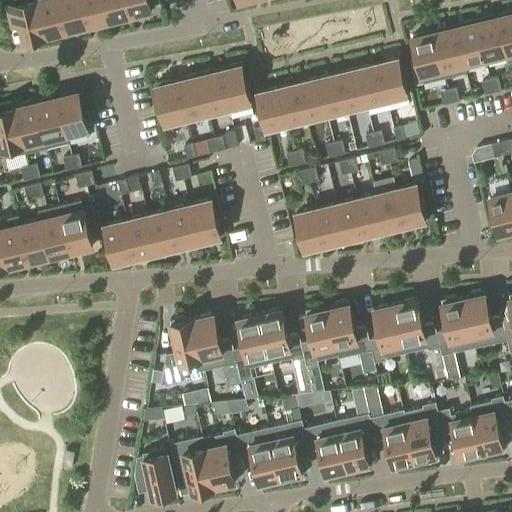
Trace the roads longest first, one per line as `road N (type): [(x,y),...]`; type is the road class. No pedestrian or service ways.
road 1 (residential): [(0,289),(511,248)]
road 2 (residential): [(194,511),(511,474)]
road 3 (residential): [(200,29),(0,63)]
